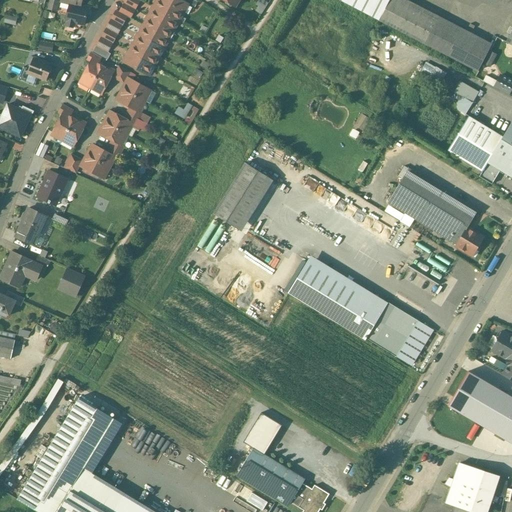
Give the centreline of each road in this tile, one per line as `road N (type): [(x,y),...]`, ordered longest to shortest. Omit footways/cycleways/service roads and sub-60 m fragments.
road 1 (residential): [(402,433),(511,248)]
road 2 (residential): [(57,98),(0,217)]
